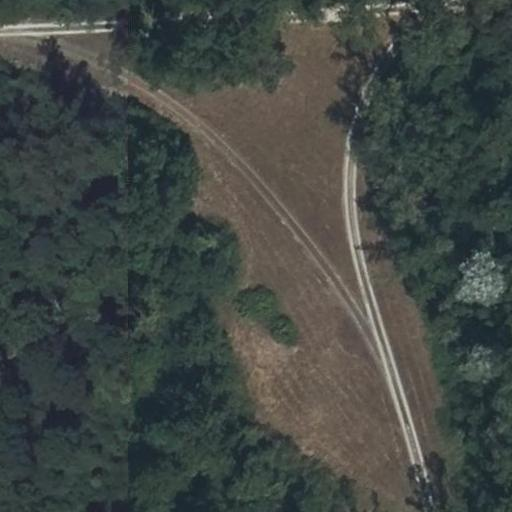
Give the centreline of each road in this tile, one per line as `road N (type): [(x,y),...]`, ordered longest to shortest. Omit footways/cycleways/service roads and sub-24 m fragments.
road 1 (track): [(426,511),(346,206),(359,104),(398,40),(474,1)]
road 2 (track): [(1,28),(131,75),(265,189),(383,354)]
road 3 (track): [(0,28),(474,1),(511,6)]
